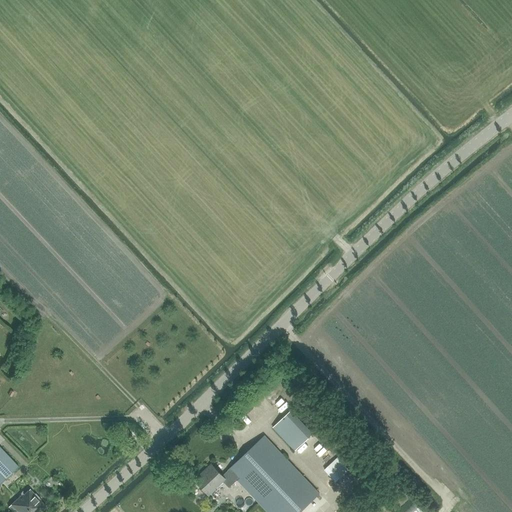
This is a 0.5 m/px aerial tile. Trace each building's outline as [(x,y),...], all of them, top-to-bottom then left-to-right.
[(303,455),(309,449),(303,443),(313,434),(291,411),(273,427),(295,451),(297,449),(303,455)] [(228,435),(236,437),(238,429),(231,427),(228,435)] [(267,511),(300,511),(319,494),(264,436),(228,470),(223,476),(212,465),(205,472),(207,473),(197,482),(208,494),(222,481),(229,488),(237,480),(267,511)] [(0,484),(19,467),(0,446),(0,484)] [(340,478),(349,468),(337,456),(328,466),(340,478)] [(9,507),(13,511),(17,511),(18,511),(41,511),(46,507),(30,489),(24,495),(23,494),(9,507)]
